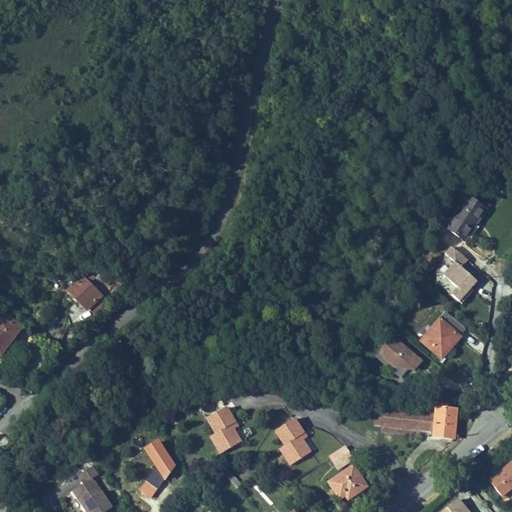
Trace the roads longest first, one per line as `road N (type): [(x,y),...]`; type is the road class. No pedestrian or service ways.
road 1 (unclassified): [(278,0),(211,235),(178,273),(22,405)]
road 2 (residential): [(493,426),(494,325),(511,266)]
road 3 (tertiary): [(389,511),(493,426)]
